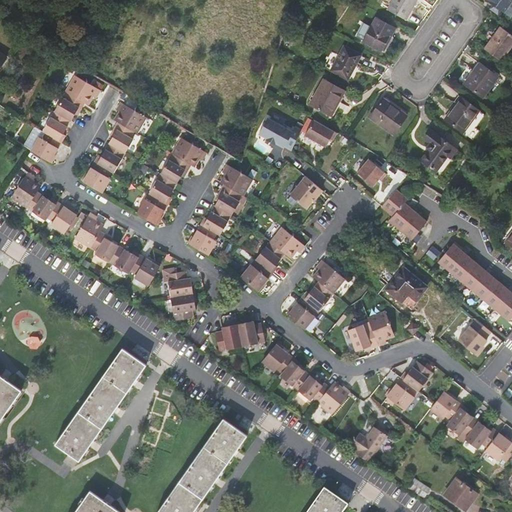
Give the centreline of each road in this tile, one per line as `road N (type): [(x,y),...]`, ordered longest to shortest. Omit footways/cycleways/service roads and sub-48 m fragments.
road 1 (residential): [(511,419),(422,348),(343,370),(263,311)]
road 2 (residential): [(451,0),(395,79),(417,93),(468,22),(465,11)]
road 3 (residential): [(511,280),(483,255),(473,232),(420,196)]
road 4 (residential): [(167,244),(60,180)]
